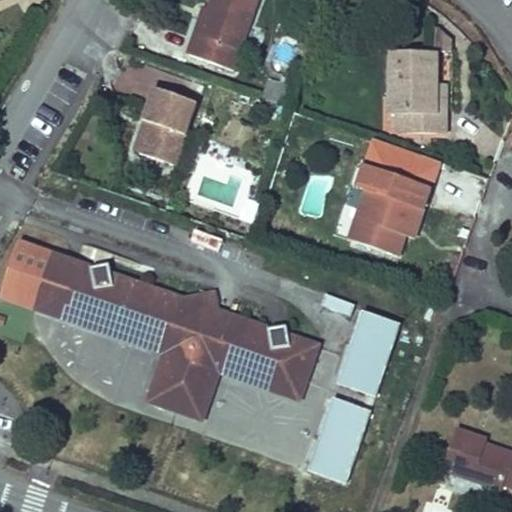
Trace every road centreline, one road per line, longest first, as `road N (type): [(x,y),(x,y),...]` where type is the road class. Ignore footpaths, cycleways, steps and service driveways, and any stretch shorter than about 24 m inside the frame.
road 1 (unknown): [(0,189),(342,319)]
road 2 (tertiary): [(88,0),(0,150)]
